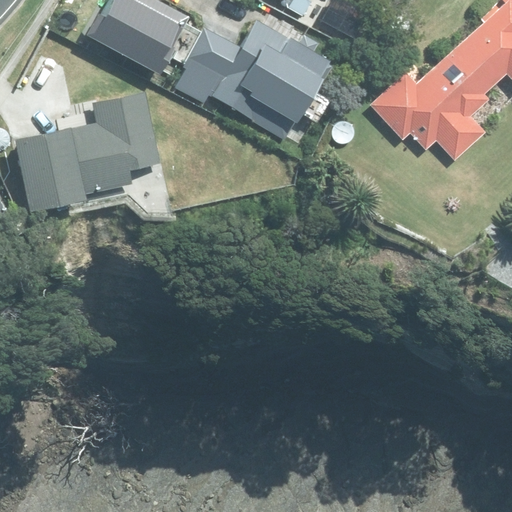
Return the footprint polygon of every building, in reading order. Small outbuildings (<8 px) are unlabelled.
[(99,21),(88,43),(160,83),(171,63),(187,71),(205,37),(190,28),(192,25),(145,0),(123,0),(109,27),(99,21)] [(294,0),(288,11),(303,20),(312,4),(305,0),(294,0)] [(511,0),(502,0),(502,1),(509,9),(417,88),(407,76),(371,108),(402,144),(410,136),(425,154),(437,144),(455,165),(486,137),(471,121),(489,105),(485,100),(509,80),(511,83),(511,0)] [(187,71),(176,90),(212,109),(215,103),(286,142),(294,127),(299,129),(301,125),(318,134),(332,108),(319,101),(336,70),(258,27),(248,45),(240,40),(233,52),(205,37),(187,71)] [(113,70),(107,71),(109,78),(116,76),(113,70)] [(126,181),(122,163),(153,157),(137,84),(86,95),(91,119),(7,137),(24,217),(80,205),(77,191),(126,181)] [(0,230),(12,224),(0,204),(0,230)] [(114,218),(123,238),(139,231),(129,210),(114,218)]
